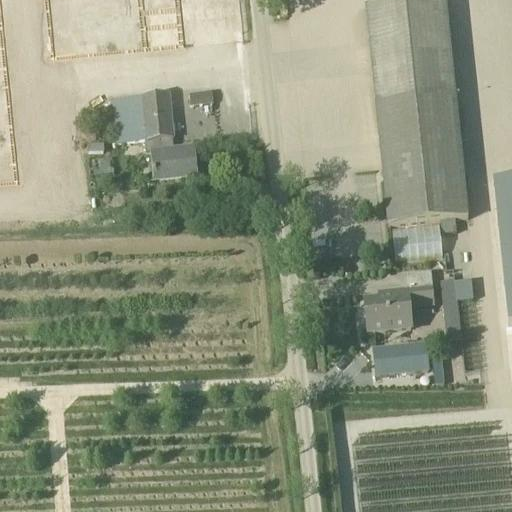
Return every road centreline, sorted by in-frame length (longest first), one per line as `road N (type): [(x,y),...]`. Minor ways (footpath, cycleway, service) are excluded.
road 1 (unclassified): [(311,511),(257,0)]
road 2 (track): [(297,382),(0,394)]
